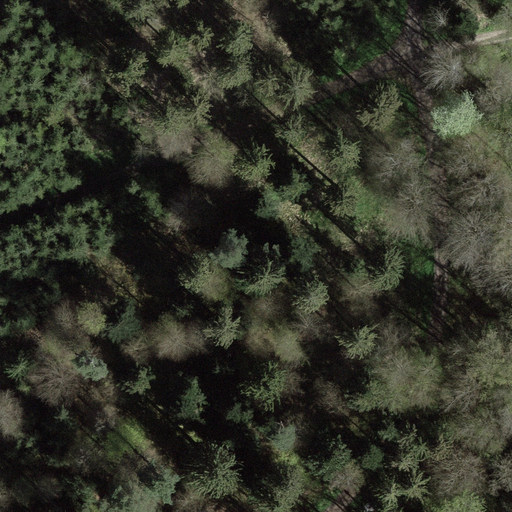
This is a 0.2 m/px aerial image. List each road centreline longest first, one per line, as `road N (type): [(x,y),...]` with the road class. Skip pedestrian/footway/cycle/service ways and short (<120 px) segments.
road 1 (track): [(511,30),(417,57),(0,218)]
road 2 (track): [(351,511),(414,420),(450,298),(438,151),(417,57),(420,0)]
